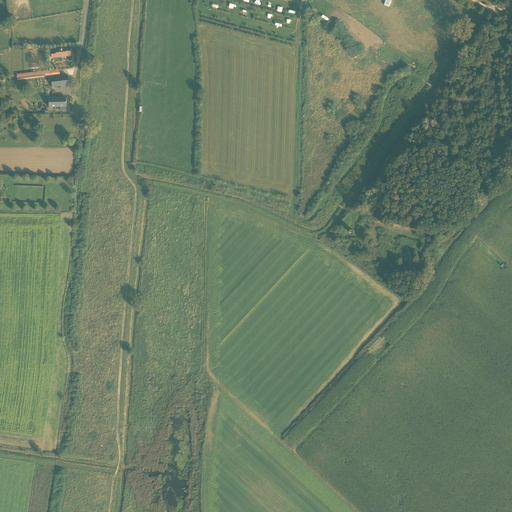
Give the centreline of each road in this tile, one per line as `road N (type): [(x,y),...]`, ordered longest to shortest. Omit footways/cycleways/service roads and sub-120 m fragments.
road 1 (track): [(122,163),(136,193),(120,454),(109,511)]
road 2 (track): [(132,0),(122,163)]
